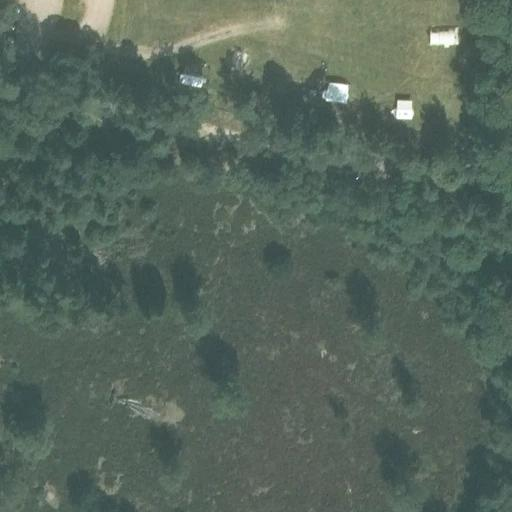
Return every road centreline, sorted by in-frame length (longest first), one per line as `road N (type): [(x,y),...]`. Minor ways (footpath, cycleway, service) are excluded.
road 1 (track): [(511,179),(314,156),(33,94)]
road 2 (unclassified): [(39,40),(33,94),(0,177)]
